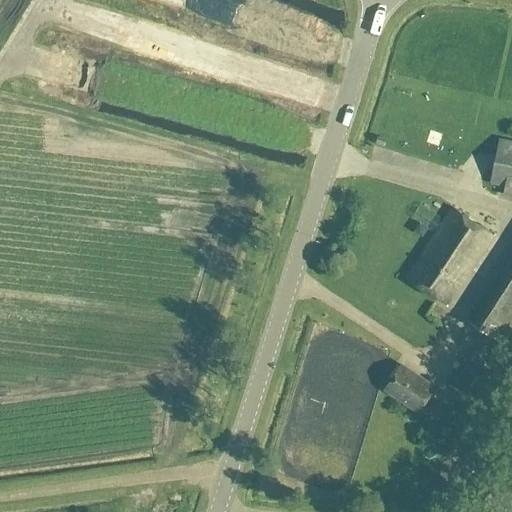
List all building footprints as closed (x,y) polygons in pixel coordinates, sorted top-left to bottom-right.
[(511,143),(497,142),(492,180),(511,182),(511,143)] [(449,304),(495,233),(454,207),(409,278),(449,304)] [(511,250),(468,319),(505,344),(511,333),(511,250)] [(483,405),(497,381),(464,362),(450,385),(483,405)] [(433,409),(439,399),(431,394),(435,387),(401,365),(386,389),(420,411),(424,404),(433,409)]
